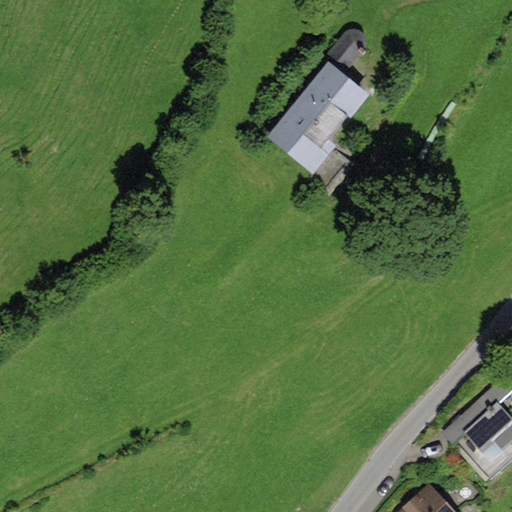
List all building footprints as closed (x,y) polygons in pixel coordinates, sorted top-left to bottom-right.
[(324,58),(326,59),(344,75),(361,54),(365,48),(366,45),(366,42),(366,36),(363,33),(358,30),(353,30),(348,30),(344,33),(324,58)] [(367,52),(361,48),(358,52),(361,54),(363,56),(367,52)] [(344,75),(326,59),(261,134),(299,167),(364,92),(344,75)] [(511,422),(498,403),(444,445),(480,491),(511,465),(511,422)] [(448,511),(426,485),(393,511),(448,511)]
